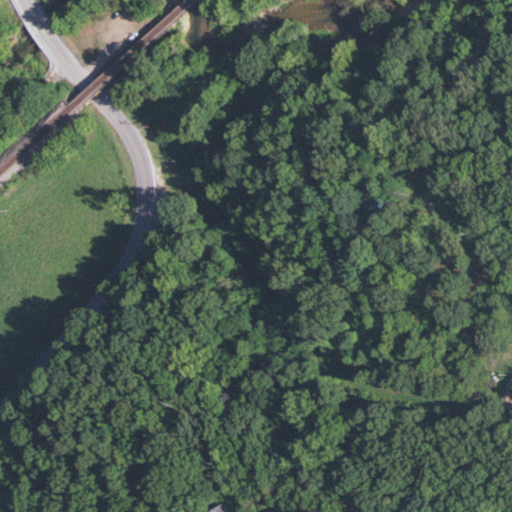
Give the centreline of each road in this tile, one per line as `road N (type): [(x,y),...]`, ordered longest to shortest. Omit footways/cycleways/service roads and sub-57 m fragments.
road 1 (secondary): [(0,402),(92,305),(136,230),(133,153),(49,43)]
road 2 (track): [(277,0),(122,135)]
